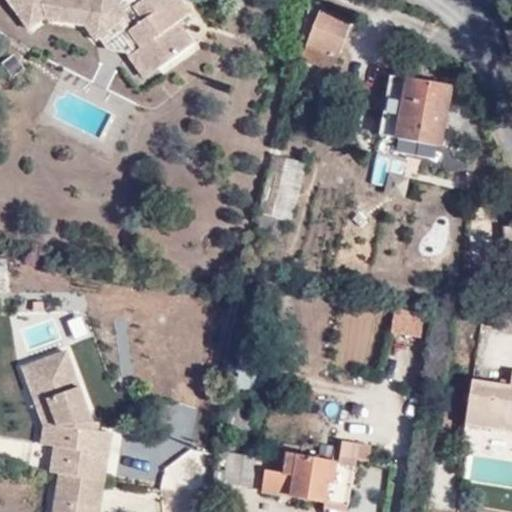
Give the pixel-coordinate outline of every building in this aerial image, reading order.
[(196,45),(181,24),(170,7),(180,0),(146,0),(127,13),(118,0),(11,0),(31,30),(49,17),(88,24),(100,42),(104,40),(111,53),(133,57),(145,49),(159,70),(196,45)] [(181,24),(194,14),(185,0),(180,0),(170,7),(181,24)] [(304,56),(333,68),(353,25),(323,13),(304,56)] [(159,70),(145,49),(133,57),(146,78),(159,70)] [(450,92),(388,78),(377,136),(439,147),(450,92)] [(303,166),(273,158),(255,231),(286,239),(303,166)] [(511,240),(500,239),(500,259),(511,259),(511,240)] [(0,281),(8,282),(10,263),(0,262),(0,281)] [(389,310),(389,336),(420,337),(421,311),(389,310)] [(79,511),(81,503),(101,507),(111,452),(83,447),(85,431),(94,433),(95,429),(96,424),(71,351),(26,366),(39,403),(52,399),(62,429),(57,447),(53,473),(63,475),(56,511),(79,511)] [(466,429),(510,436),(511,427),(511,390),(473,385),(466,429)] [(62,429),(52,399),(39,403),(46,426),(43,445),(57,447),(62,429)] [(228,412),(225,426),(247,430),(250,417),(228,412)] [(85,431),(83,447),(111,452),(115,433),(95,429),(94,433),(85,431)] [(352,463),(359,465),(361,447),(339,443),(334,465),(285,456),(280,477),(260,474),(256,496),(343,509),(352,463)] [(222,486),(254,486),(254,455),(222,455),(222,486)] [(81,503),(79,511),(100,511),(101,507),(81,503)]
